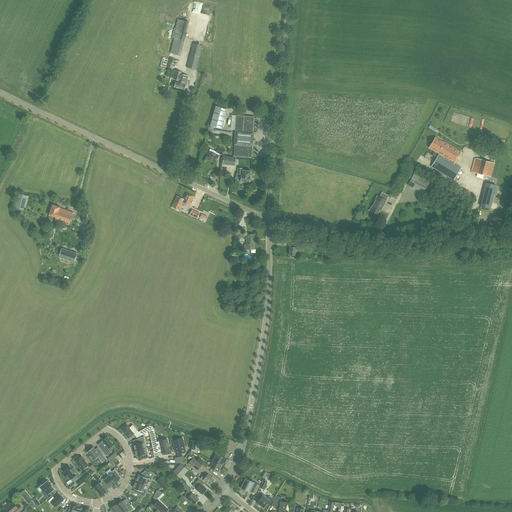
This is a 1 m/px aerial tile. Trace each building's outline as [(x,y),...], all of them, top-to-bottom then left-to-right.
[(185,40),(189,22),(178,19),(175,28),(174,27),(171,37),(174,38),(170,53),(180,56),(185,40)] [(196,70),(203,46),(193,43),(186,67),(196,70)] [(175,71),(173,79),(177,80),(175,87),(185,90),(189,76),(181,74),(181,73),(175,71)] [(222,129),(227,109),(215,106),(210,125),(209,125),(207,132),(231,136),(232,132),(214,129),(214,127),(222,129)] [(252,158),(254,132),(253,132),(254,117),(244,116),(236,115),(235,130),(236,130),(234,145),(233,156),(252,158)] [(455,124),(468,124),(468,115),(456,115),(455,124)] [(444,143),(435,137),(429,147),(439,154),(431,167),(453,180),(461,168),(454,163),(461,152),(444,142),(444,143)] [(223,156),(226,150),(219,147),(216,152),(210,149),(205,159),(215,164),(219,154),(223,156)] [(235,165),(236,158),(223,157),(222,164),(235,165)] [(491,177),(495,163),(477,158),(473,172),(491,177)] [(250,178),(251,171),(243,170),(243,168),(238,168),(237,173),(236,178),(236,182),(241,182),(250,183),(250,182),(251,181),(251,179),(250,178)] [(424,193),(431,180),(415,172),(408,185),(424,193)] [(486,183),(480,206),(490,209),(496,185),(486,183)] [(474,190),(470,194),(474,199),(478,195),(474,190)] [(382,208),(389,196),(382,192),(379,197),(377,196),(370,210),(377,214),(381,207),(382,208)] [(25,211),(29,196),(17,193),(13,208),(25,211)] [(183,199),(182,202),(183,203),(190,206),(194,197),(186,193),(183,199)] [(177,196),(172,207),(179,211),(183,203),(182,202),(183,199),(177,196)] [(65,209),(60,208),(60,207),(53,204),(49,215),(56,218),(52,228),(53,228),(55,229),(56,230),(58,223),(60,223),(69,226),(73,212),(65,209)] [(197,218),(200,212),(192,209),(190,213),(188,215),(192,217),(192,216),(197,218)] [(247,231),(241,231),(241,246),(248,246),(248,245),(252,245),(252,256),(259,256),(258,237),(251,237),(251,238),(248,238),(247,231)] [(303,250),(303,244),(296,244),(296,247),(290,247),(289,255),(296,256),(296,252),(299,252),(299,250),(303,250)] [(126,424),(121,429),(129,438),(134,433),(137,430),(133,425),(129,428),(126,424)] [(139,432),(141,436),(154,428),(153,427),(149,426),(139,432)] [(155,434),(150,436),(153,448),(158,447),(158,446),(160,446),(161,451),(162,453),(170,451),(168,444),(167,439),(166,440),(159,441),(157,442),(155,434)] [(99,447),(106,455),(112,450),(110,448),(114,445),(107,436),(102,440),(104,443),(99,447)] [(135,444),(134,444),(135,450),(146,448),(144,437),(140,437),(137,439),(138,443),(135,444)] [(178,439),(173,440),(177,454),(185,452),(183,440),(179,441),(178,439)] [(192,443),(191,450),(198,453),(200,442),(196,441),(193,441),(192,443)] [(98,454),(93,447),(87,452),(94,460),(100,455),(104,461),(107,458),(101,451),(98,454)] [(146,448),(135,450),(136,456),(141,455),(142,459),(149,458),(146,448)] [(222,452),(218,449),(215,453),(216,454),(212,461),(213,462),(210,467),(218,472),(221,467),(222,467),(224,462),(227,464),(229,460),(226,458),(229,454),(223,451),(222,452)] [(82,470),(88,465),(81,456),(75,461),(78,465),(77,465),(79,468),(80,467),(82,470)] [(202,465),(201,465),(193,458),(188,463),(197,471),(202,465)] [(203,462),(198,458),(196,460),(201,464),(202,464),(201,465),(202,465),(206,468),(208,465),(204,462),(203,462)] [(176,471),(175,472),(182,479),(182,478),(182,477),(184,475),(185,475),(189,470),(183,464),(178,469),(176,472),(176,471)] [(79,478),(72,469),(70,470),(67,467),(66,466),(64,468),(64,469),(63,470),(66,474),(65,474),(68,477),(69,477),(70,479),(71,478),(72,480),(75,478),(74,476),(75,476),(78,479),(79,478)] [(117,478),(120,476),(115,469),(112,472),(108,475),(109,476),(115,484),(118,482),(120,480),(117,478)] [(137,475),(135,480),(136,480),(136,481),(145,485),(148,479),(151,480),(152,477),(149,476),(147,475),(145,477),(139,474),(138,476),(137,475)] [(214,479),(208,474),(205,477),(203,475),(200,478),(204,482),(205,481),(210,485),(214,479)] [(105,479),(104,478),(101,480),(102,482),(106,487),(108,485),(111,487),(112,486),(113,486),(115,484),(109,476),(105,479)] [(76,481),(79,485),(85,481),(82,477),(76,481)] [(256,493),(260,485),(254,483),(246,478),(241,488),(249,492),(249,490),(250,490),(250,491),(256,493)] [(41,492),(47,499),(52,495),(50,492),(48,489),(52,486),(49,483),(46,480),(45,481),(44,480),(41,483),(42,484),(39,486),(42,491),(41,492)] [(135,482),(132,486),(134,487),(133,488),(139,490),(137,493),(144,496),(146,490),(143,489),(145,485),(136,481),(136,482),(135,482)] [(101,496),(106,492),(104,490),(107,488),(106,487),(102,482),(99,484),(94,488),(97,492),(99,495),(99,494),(101,496)] [(200,484),(197,482),(194,485),(197,487),(196,489),(202,494),(207,489),(200,484)] [(187,491),(190,488),(185,483),(182,486),(187,491)] [(192,493),(189,491),(188,493),(187,492),(183,497),(187,500),(188,499),(194,504),(199,499),(192,493)] [(33,500),(27,493),(23,496),(30,503),(33,500)] [(267,497),(266,496),(263,493),(258,498),(260,499),(257,503),(263,508),(266,504),(269,505),(273,499),(269,495),(267,497)] [(53,496),(48,501),(50,503),(51,502),(55,506),(63,499),(59,494),(55,498),(53,496)] [(288,511),(286,511),(287,502),(281,501),(282,497),(280,497),(276,496),(273,501),(279,502),(280,503),(279,507),(278,511),(288,511)] [(158,498),(152,504),(160,511),(166,511),(169,509),(158,498)] [(122,501),(117,505),(121,511),(127,511),(129,511),(130,511),(133,509),(129,503),(126,506),(123,501),(122,501)] [(17,506),(13,502),(6,508),(8,511),(14,511),(18,511),(23,509),(19,504),(17,506)] [(335,511),(332,511),(333,506),(332,505),(333,502),(330,502),(329,505),(328,511),(327,511),(335,511)]
